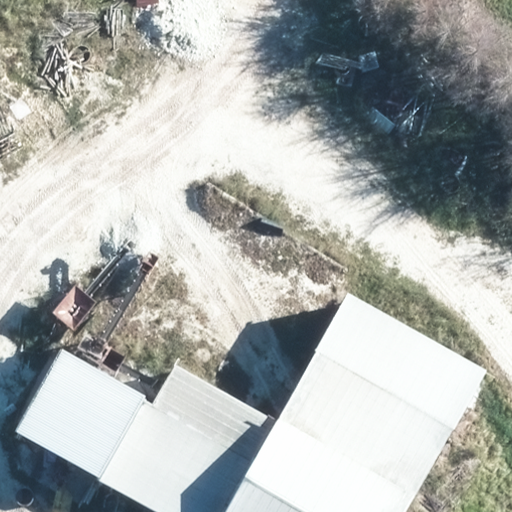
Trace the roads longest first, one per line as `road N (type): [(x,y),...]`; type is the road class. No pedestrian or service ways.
road 1 (track): [(0,403),(18,236),(221,45),(252,0)]
road 2 (track): [(221,45),(257,198),(429,277),(511,384)]
